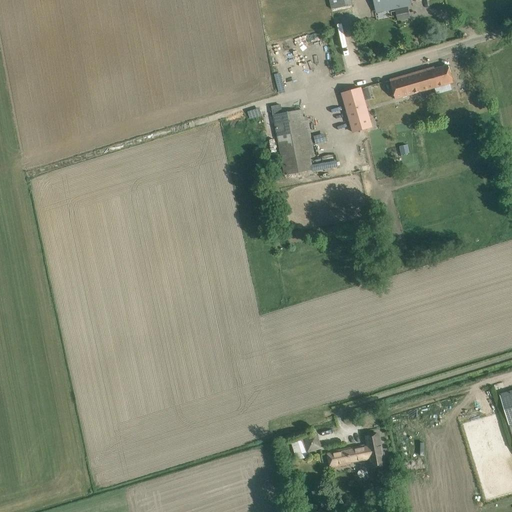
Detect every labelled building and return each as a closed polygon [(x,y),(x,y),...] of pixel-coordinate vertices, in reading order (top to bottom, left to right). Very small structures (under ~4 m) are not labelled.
[(373,0),(374,3),(375,8),(394,4),(395,9),(412,5),(410,0),(373,0)] [(353,14),(351,5),(332,9),(334,18),(353,14)] [(410,18),(407,8),(396,10),(398,20),(410,18)] [(434,67),(390,80),(395,99),(453,83),(448,65),(435,69),(434,67)] [(361,88),(342,94),(353,132),(372,127),(364,101),(361,89),(361,88)] [(282,163),(314,157),(306,116),(303,117),(302,110),(282,114),(280,105),(271,107),(273,116),(282,163)] [(407,145),(400,147),(401,155),(409,154),(407,145)] [(511,390),(499,394),(511,435),(511,390)] [(373,458),(375,467),(385,466),(379,434),(365,437),(367,445),(327,453),(330,468),(350,464),(350,463),(373,458)] [(296,461),(310,456),(304,437),(290,441),(296,461)] [(293,468),(291,458),(285,460),(286,465),(285,465),(289,482),(292,481),(289,469),(293,468)]
